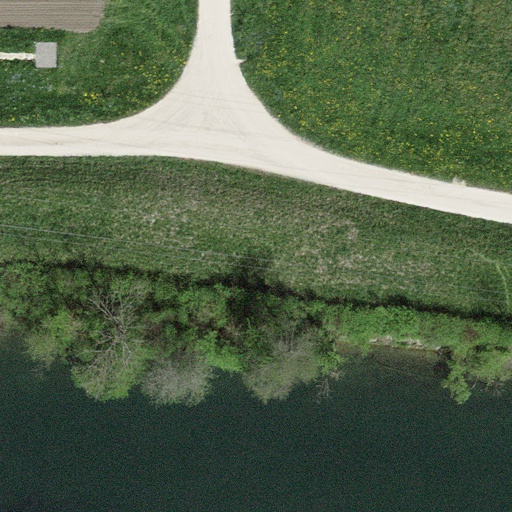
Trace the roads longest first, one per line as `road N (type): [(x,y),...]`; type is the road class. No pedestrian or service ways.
road 1 (track): [(511,207),(214,139)]
road 2 (track): [(214,139),(0,137)]
road 3 (track): [(213,0),(214,139)]
